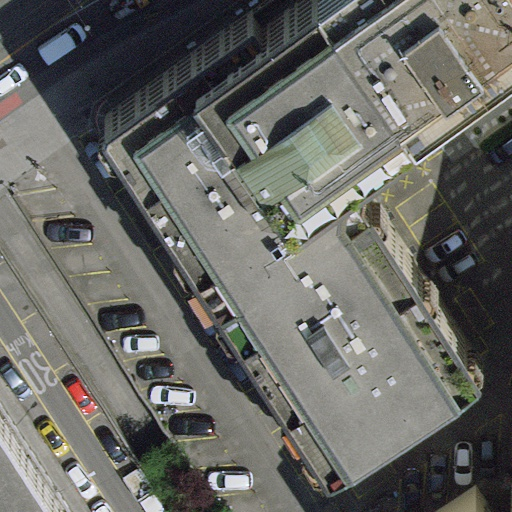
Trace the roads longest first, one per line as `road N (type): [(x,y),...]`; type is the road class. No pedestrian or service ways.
road 1 (residential): [(0,323),(126,511)]
road 2 (secondary): [(0,90),(135,0)]
